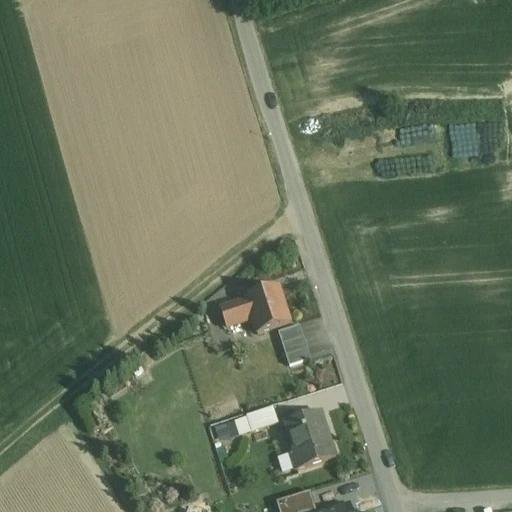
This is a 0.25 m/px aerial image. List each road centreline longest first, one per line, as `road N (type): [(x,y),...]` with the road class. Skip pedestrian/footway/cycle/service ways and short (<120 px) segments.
road 1 (residential): [(239,0),(396,511)]
road 2 (track): [(303,208),(0,451)]
